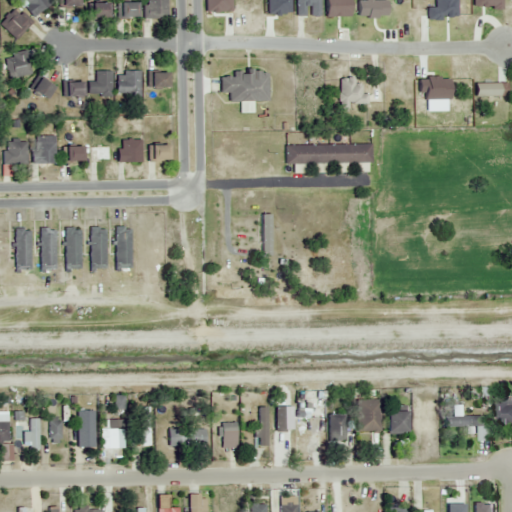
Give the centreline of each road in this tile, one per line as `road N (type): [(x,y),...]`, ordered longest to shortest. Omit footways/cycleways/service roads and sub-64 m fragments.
road 1 (residential): [(506,474),(0,482)]
road 2 (residential): [(0,197),(193,191)]
road 3 (residential): [(193,191),(187,0)]
road 4 (residential): [(188,44),(65,47)]
